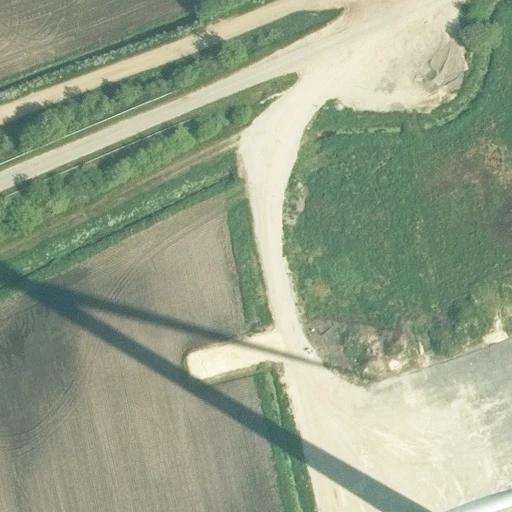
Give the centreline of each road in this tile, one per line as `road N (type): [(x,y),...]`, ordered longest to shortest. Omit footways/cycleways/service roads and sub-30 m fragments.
road 1 (track): [(353,38),(269,130),(261,199),(328,511)]
road 2 (unclassified): [(453,0),(0,191)]
road 3 (track): [(292,0),(0,111)]
